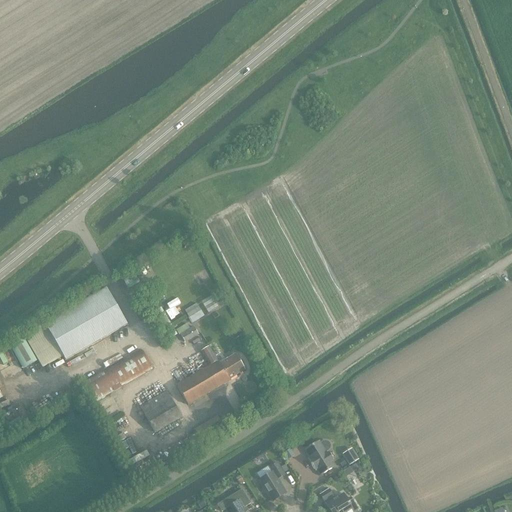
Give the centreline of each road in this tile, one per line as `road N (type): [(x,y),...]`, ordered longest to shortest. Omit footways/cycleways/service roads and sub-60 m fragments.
road 1 (tertiary): [(325,0),(0,271)]
road 2 (residential): [(116,511),(339,368)]
road 3 (unclassified): [(511,132),(462,0)]
